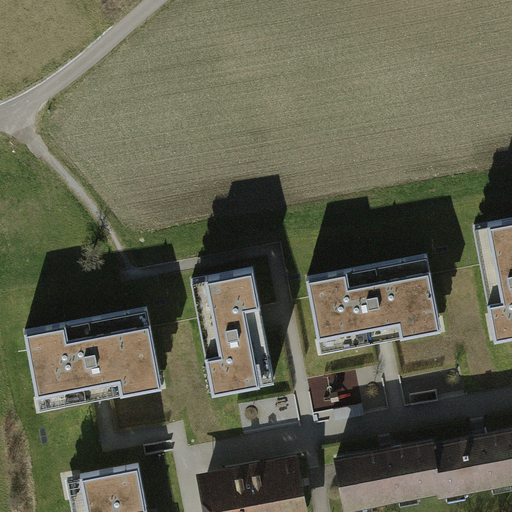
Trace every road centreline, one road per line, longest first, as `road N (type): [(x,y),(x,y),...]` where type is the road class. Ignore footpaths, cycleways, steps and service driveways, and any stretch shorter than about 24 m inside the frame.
road 1 (tertiary): [(164,0),(44,98),(0,121)]
road 2 (track): [(17,116),(99,212)]
